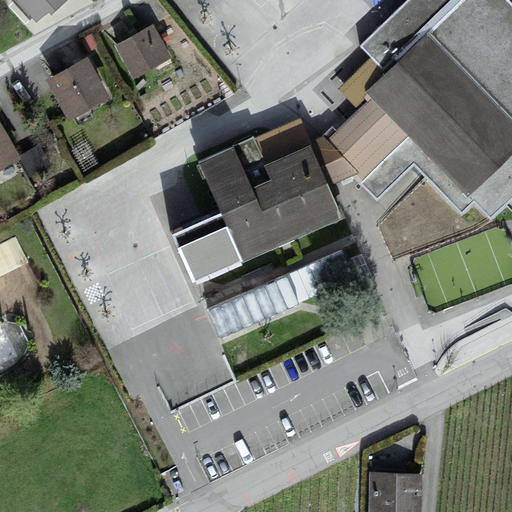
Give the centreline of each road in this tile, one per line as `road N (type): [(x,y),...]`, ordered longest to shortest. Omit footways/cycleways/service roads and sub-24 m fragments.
road 1 (unclassified): [(511,357),(201,511)]
road 2 (unclassified): [(0,69),(120,0)]
